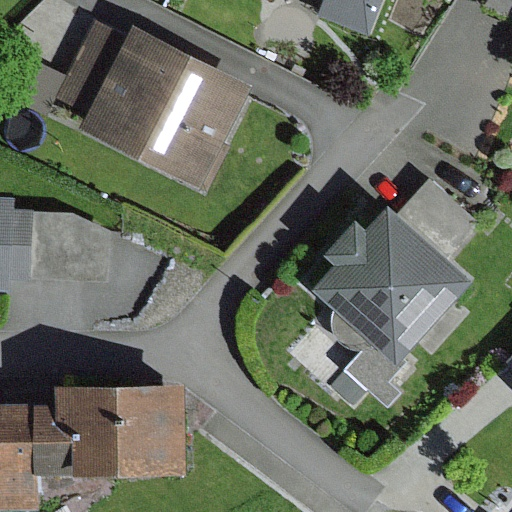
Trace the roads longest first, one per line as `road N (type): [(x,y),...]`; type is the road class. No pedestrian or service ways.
road 1 (residential): [(196,353),(234,295),(362,145)]
road 2 (residential): [(196,353),(365,499)]
road 3 (residential): [(0,357),(196,353)]
